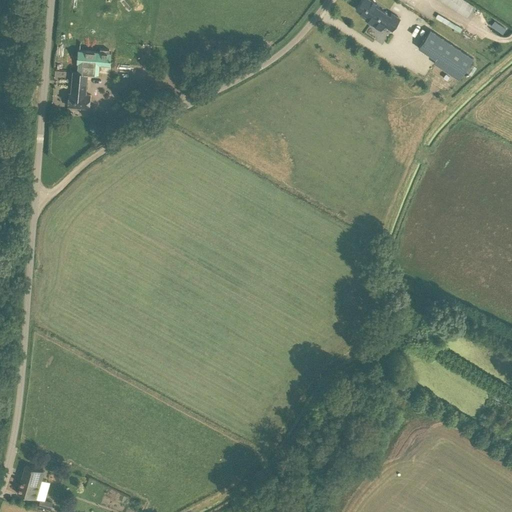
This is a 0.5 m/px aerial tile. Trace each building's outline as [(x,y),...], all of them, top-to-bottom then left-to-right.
[(371,0),(361,0),(356,8),(367,16),(365,19),(381,30),(384,25),(392,30),(400,19),(391,13),(390,15),(376,5),(377,4),(371,0)] [(464,0),(441,0),(467,16),(473,6),(464,0)] [(439,13),(436,17),(459,31),(462,27),(439,13)] [(495,21),(491,26),(503,34),(506,28),(495,21)] [(473,58),(431,30),(418,48),(435,59),(433,63),(458,80),(473,58)] [(77,71),(73,71),(71,92),(70,92),(68,106),(89,108),(91,94),(86,94),(88,72),(109,74),(111,53),(77,50),(77,63),(78,63),(77,71)] [(113,116),(124,125),(140,106),(129,97),(113,116)] [(44,471),(26,465),(18,493),(36,498),(40,484),(44,471)] [(41,499),(39,507),(49,510),(52,502),(41,499)]
